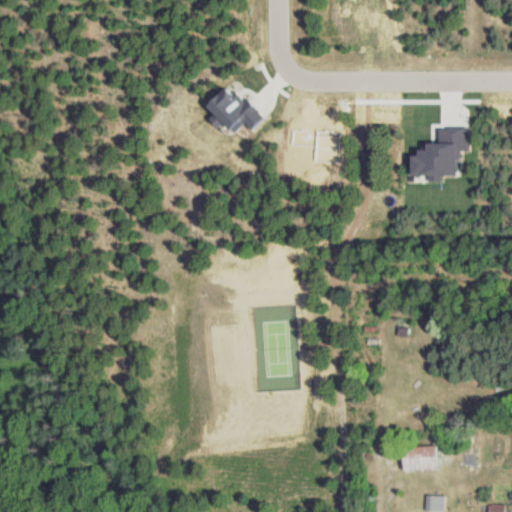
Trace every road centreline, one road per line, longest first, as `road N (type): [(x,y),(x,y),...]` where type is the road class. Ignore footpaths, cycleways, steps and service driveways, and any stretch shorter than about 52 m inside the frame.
road 1 (track): [(376,0),(356,511)]
road 2 (residential): [(290,67),(321,80),(511,76)]
